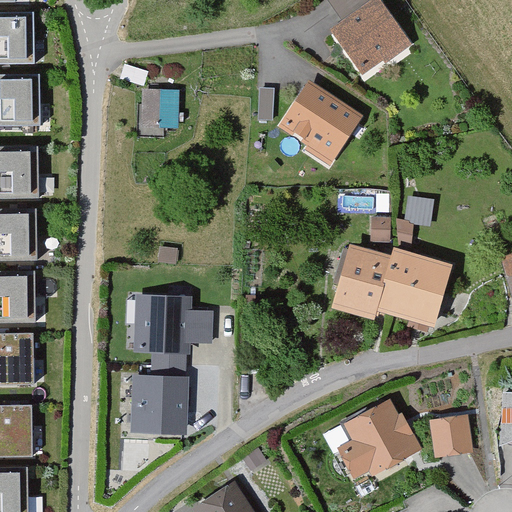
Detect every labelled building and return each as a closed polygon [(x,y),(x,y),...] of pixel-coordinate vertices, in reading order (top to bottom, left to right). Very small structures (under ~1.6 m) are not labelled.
[(359,0),(327,0),(339,15),(359,0)] [(378,0),(375,0),(331,31),(362,75),(409,43),(378,0)] [(34,14),(0,14),(0,66),(34,66),(34,14)] [(40,76),(0,76),(0,128),(41,128),(40,76)] [(309,81),(280,127),(335,162),(364,117),(309,81)] [(274,89),(260,89),(259,120),(273,121),(274,89)] [(138,105),(138,132),(161,132),(162,91),(142,91),(142,105),(138,105)] [(38,150),(0,150),(0,202),(39,202),(38,150)] [(281,167),(275,161),(269,166),(275,173),(281,167)] [(434,201),(408,197),(404,223),(413,224),(430,227),(434,201)] [(36,211),(0,211),(0,263),(37,263),(36,211)] [(372,218),(372,241),(389,241),(390,219),(372,218)] [(404,223),(397,222),(394,245),(410,248),(413,224),(404,223)] [(160,247),(158,263),(178,266),(180,249),(160,247)] [(351,247),(333,308),(374,320),(376,311),(391,259),(351,247)] [(376,311),(434,328),(451,268),(394,251),(391,259),(376,311)] [(511,256),(502,260),(511,295),(511,256)] [(35,273),(0,273),(0,325),(36,325),(35,273)] [(137,295),(134,352),(188,355),(188,343),(209,344),(211,314),(191,313),(191,298),(137,295)] [(32,335),(0,335),(0,387),(33,387),(32,335)] [(184,436),(187,381),(134,379),(132,433),(184,436)] [(500,447),(511,442),(511,394),(503,394),(500,447)] [(341,452),(355,479),(369,471),(372,476),(416,452),(390,403),(346,427),(355,445),(341,452)] [(32,408),(0,407),(0,459),(33,459),(32,408)] [(431,423),(437,458),(472,453),(467,418),(431,423)] [(266,461),(258,449),(244,459),(252,471),(266,461)] [(28,511),(28,470),(0,470),(0,511),(28,511)] [(249,511),(236,489),(196,511),(249,511)]
